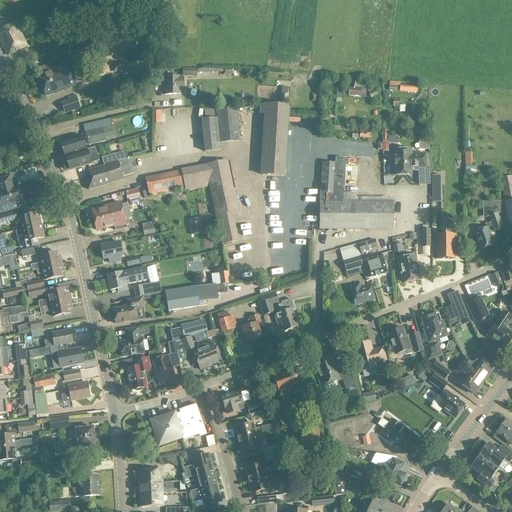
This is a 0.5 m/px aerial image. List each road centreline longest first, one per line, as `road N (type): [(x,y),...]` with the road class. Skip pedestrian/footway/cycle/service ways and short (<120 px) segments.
road 1 (residential): [(112,411),(205,385),(511,257)]
road 2 (secondary): [(112,411),(71,218),(0,55)]
road 3 (unknown): [(64,197),(163,164),(250,154)]
road 4 (tertiary): [(437,473),(511,376)]
